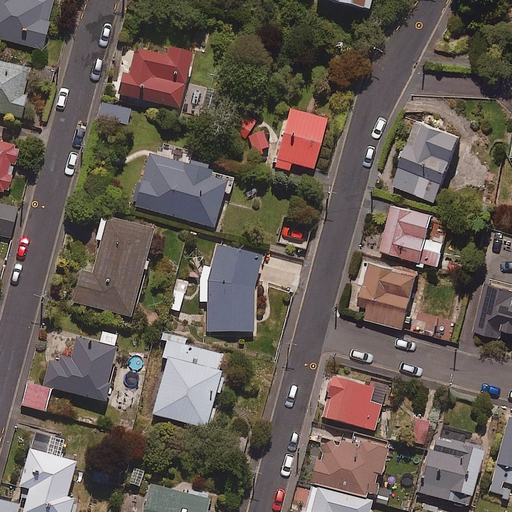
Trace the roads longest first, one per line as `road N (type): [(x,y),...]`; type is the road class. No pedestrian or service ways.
road 1 (residential): [(0,387),(102,0)]
road 2 (residential): [(313,331),(375,102),(430,0)]
road 3 (residential): [(313,331),(511,384)]
road 4 (residential): [(265,511),(313,331)]
